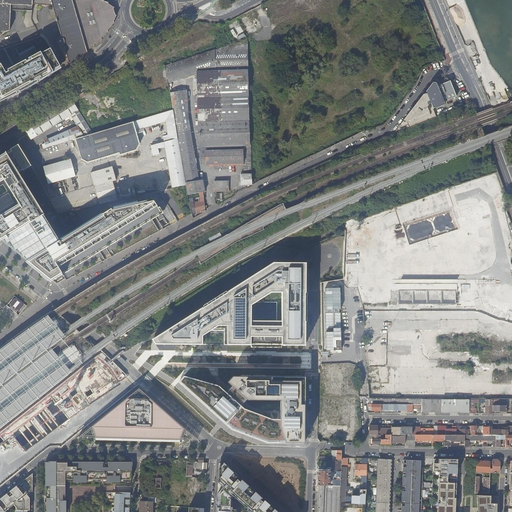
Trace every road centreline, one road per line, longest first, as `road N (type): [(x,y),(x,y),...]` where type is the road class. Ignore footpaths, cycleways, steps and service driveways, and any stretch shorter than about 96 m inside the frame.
road 1 (residential): [(53,298),(386,131),(433,73),(460,68)]
road 2 (residential): [(365,420),(355,238),(362,235)]
road 3 (secondary): [(0,131),(104,64),(137,31)]
road 4 (secondary): [(127,22),(94,60),(0,119)]
road 5 (residential): [(511,419),(365,420)]
road 6 (unclassified): [(365,450),(504,453)]
road 7 (tertiary): [(460,68),(511,191)]
